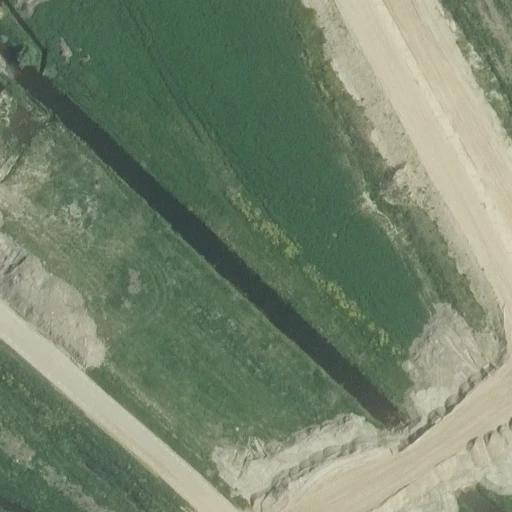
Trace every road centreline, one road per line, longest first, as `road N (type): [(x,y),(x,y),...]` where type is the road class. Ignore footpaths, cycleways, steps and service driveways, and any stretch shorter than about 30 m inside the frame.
road 1 (track): [(265,0),(511,443)]
road 2 (unclassified): [(511,260),(370,0)]
road 3 (track): [(311,511),(493,413)]
